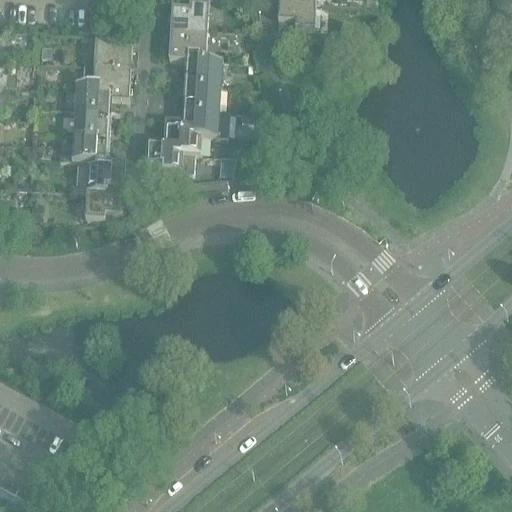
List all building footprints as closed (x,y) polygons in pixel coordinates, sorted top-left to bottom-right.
[(298,7),(298,0),(279,0),(279,26),(296,27),(296,33),(315,34),(316,8),(298,7)] [(491,0),(482,0),(482,11),(491,11),(491,0)] [(173,4),(173,13),(190,15),(191,8),(191,5),(173,4)] [(208,35),(210,9),(191,8),(190,15),(173,13),(171,40),(190,41),(190,34),(208,35)] [(207,60),(208,35),(190,34),(190,41),(171,40),(170,66),(188,66),(189,59),(207,60)] [(133,55),(115,54),(116,48),(96,47),(95,72),(114,73),(114,80),(131,81),(133,55)] [(43,53),(42,63),(44,63),(48,64),(51,64),(52,53),(43,53)] [(222,93),(224,67),(207,66),(207,60),(189,59),(188,66),(186,85),(204,86),(204,92),(222,93)] [(130,108),(131,81),(114,80),(114,73),(95,72),(95,73),(84,72),(83,90),(94,91),(96,91),(95,98),(112,99),(111,106),(112,107),(130,108)] [(221,118),(222,93),(204,92),(204,86),(186,85),(185,110),(203,111),(203,117),(221,118)] [(94,91),(83,90),(77,90),(75,116),(94,117),(93,123),(111,124),(112,107),(111,106),(112,99),(95,98),(96,91),(94,91)] [(229,119),(220,118),(221,118),(203,117),(203,111),(185,110),(184,127),(185,128),(184,135),(202,136),(201,143),(202,143),(227,144),(229,119)] [(110,150),(111,124),(93,123),(94,117),(75,116),(74,141),(92,142),(92,149),(110,150)] [(241,119),(240,127),(252,128),(253,128),(253,119),(241,119)] [(201,161),(202,143),(201,143),(202,136),(184,135),(185,128),(184,127),(166,126),(165,145),(166,146),(165,153),(184,154),(183,161),(184,161),(201,161)] [(109,168),(110,150),(92,149),(92,142),(74,141),(73,160),(58,159),(58,166),(78,167),(90,168),(90,174),(107,175),(108,168),(109,168)] [(166,146),(165,145),(148,144),(147,171),(150,172),(149,178),(154,178),(162,179),(183,180),(184,161),(183,161),(184,154),(165,153),(166,146)] [(221,164),(219,183),(233,183),(236,165),(221,164)] [(125,194),(126,168),(109,168),(108,168),(107,175),(90,174),(90,168),(78,167),(76,197),(88,198),(106,199),(107,193),(125,194)] [(154,178),(154,186),(162,186),(162,179),(154,178)] [(39,186),(35,186),(33,188),(32,192),(35,195),(39,195),(42,192),(42,188),(39,186)] [(123,221),(125,194),(107,193),(106,199),(88,198),(86,217),(79,217),(79,224),(113,226),(113,220),(123,221)] [(27,226),(28,213),(16,212),(16,225),(27,226)] [(40,227),(41,227),(41,212),(30,212),(29,226),(40,227)]
